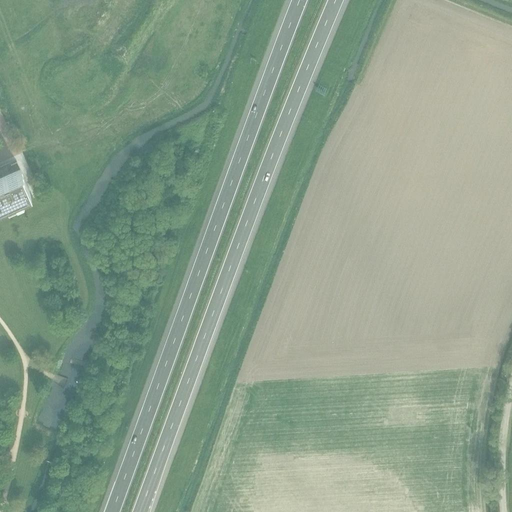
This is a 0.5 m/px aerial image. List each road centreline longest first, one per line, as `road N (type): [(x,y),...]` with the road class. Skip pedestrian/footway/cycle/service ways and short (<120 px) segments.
road 1 (motorway): [(141,511),(337,0)]
road 2 (motorway): [(301,0),(112,511)]
road 3 (unclassified): [(501,511),(511,381)]
